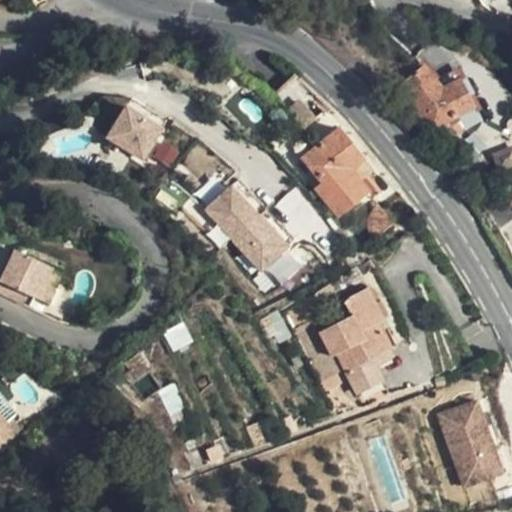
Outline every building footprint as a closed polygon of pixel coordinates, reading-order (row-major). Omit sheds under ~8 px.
[(425,69),(399,90),(432,131),(475,110),(461,82),(442,90),(425,69)] [(316,119),(302,101),(289,111),(303,129),(316,119)] [(132,103),(107,142),(142,164),(167,124),(132,103)] [(341,133),(304,161),(322,184),(316,190),(337,218),(367,193),(359,182),(372,171),(341,133)] [(218,178),(199,194),(208,204),(226,188),(218,178)] [(268,213),(237,246),(266,275),(298,242),(268,213)] [(16,304),(26,309),(36,314),(51,283),(15,264),(0,292),(0,303),(12,309),(16,304)] [(61,288),(51,283),(36,314),(45,318),(61,288)] [(347,374),(373,360),(391,351),(379,324),(384,321),(368,289),(345,301),(354,318),(321,334),(333,359),(339,356),(347,374)] [(317,295),(285,314),(294,332),(327,311),(317,295)] [(23,314),(26,309),(16,304),(12,309),(23,314)] [(390,396),(373,360),(347,374),(366,408),(390,396)] [(333,385),(325,393),(334,411),(359,409),(333,385)] [(476,402),(438,418),(467,489),(476,511),(505,504),(494,478),(506,473),(476,402)] [(0,410),(0,427),(5,433),(13,426),(0,410)]
